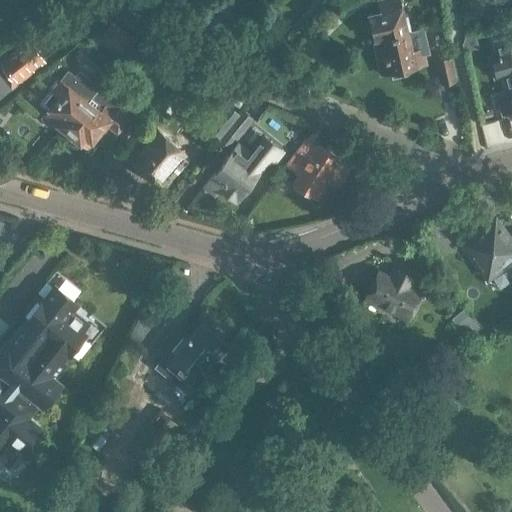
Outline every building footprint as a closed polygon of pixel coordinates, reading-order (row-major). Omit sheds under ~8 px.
[(373,40),(407,31),(401,5),(399,0),(376,0),(379,10),(367,13),(369,19),(364,20),(367,35),(372,34),(373,40)] [(99,37),(112,47),(124,29),(112,19),(99,37)] [(43,34),(36,26),(28,33),(35,41),(43,34)] [(373,40),(372,40),(380,75),(426,64),(422,47),(412,49),(407,31),(373,40)] [(42,65),(46,62),(26,38),(0,59),(0,62),(1,63),(0,64),(3,68),(0,70),(0,76),(10,90),(34,71),(32,69),(40,63),(42,65)] [(455,81),(449,56),(433,60),(438,85),(455,81)] [(511,60),(500,63),(501,67),(493,69),(497,83),(505,81),(509,95),(497,98),(501,112),(511,109),(511,60)] [(68,68),(59,79),(56,76),(54,79),(54,80),(50,85),(49,85),(47,88),(50,90),(39,103),(47,109),(40,117),(50,125),(51,124),(62,133),(65,130),(100,86),(99,86),(78,69),(75,74),(68,68)] [(100,86),(65,130),(89,149),(107,126),(117,134),(131,118),(119,109),(128,97),(105,79),(99,86),(100,86)] [(239,114),(228,104),(205,133),(216,142),(218,141),(239,114)] [(243,110),(239,114),(218,141),(229,149),(251,121),(252,118),(243,110)] [(134,119),(120,137),(126,142),(140,125),(134,119)] [(312,141),(321,130),(315,127),(306,138),(312,141)] [(129,160),(158,185),(186,153),(157,128),(129,160)] [(315,144),(312,141),(306,138),(285,165),(298,173),(292,183),(319,200),(329,183),(336,187),(351,164),(316,143),(315,144)] [(269,168),(283,151),(269,141),(256,158),(237,143),(203,186),(214,194),(218,189),(234,202),(261,169),(260,168),(264,164),(269,168)] [(511,243),(493,218),(490,220),(461,243),(486,276),(511,256),(511,243)] [(412,287),(416,279),(396,268),(391,277),(379,270),(365,297),(409,320),(413,311),(416,310),(419,304),(418,301),(422,293),(412,287)] [(31,400),(43,409),(64,383),(57,377),(68,364),(64,360),(67,357),(88,331),(85,329),(90,323),(74,310),(80,302),(54,281),(8,338),(6,336),(0,344),(0,462),(8,469),(20,454),(15,450),(16,449),(21,453),(43,427),(30,417),(38,408),(30,401),(31,400)] [(487,334),(465,307),(451,318),(472,343),(487,334)] [(157,356),(160,358),(153,366),(187,394),(194,386),(195,387),(210,369),(214,373),(223,363),(216,357),(226,345),(199,323),(188,337),(179,329),(157,356)] [(145,464),(179,424),(159,406),(125,446),(145,464)]
